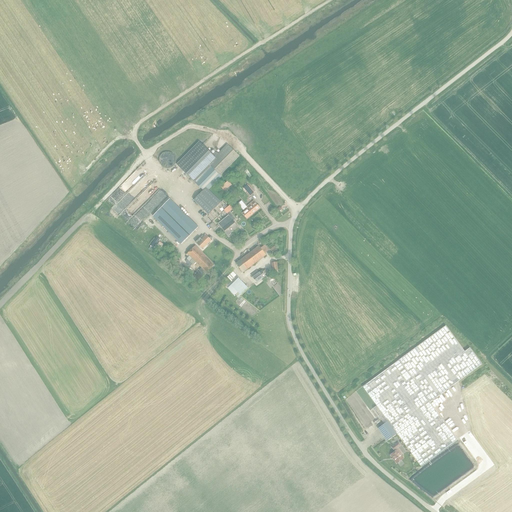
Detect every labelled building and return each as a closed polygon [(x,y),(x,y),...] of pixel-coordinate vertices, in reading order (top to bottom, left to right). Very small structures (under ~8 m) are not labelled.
[(200,142),(177,165),(203,190),(219,174),(220,175),(239,156),(228,145),(218,154),(217,152),(214,155),(200,142)] [(161,165),(161,166),(162,166),(162,167),(163,167),(164,168),(165,168),(166,168),(167,168),(168,168),(169,168),(170,168),(171,168),(172,167),(173,166),(174,165),(175,164),(175,163),(176,162),(176,161),(176,160),(176,159),(176,158),(175,157),(175,156),(174,155),(174,154),(173,154),(172,153),(171,152),(170,152),(169,152),(168,152),(167,152),(166,152),(165,152),(164,152),(163,153),(162,153),(162,154),(161,155),(160,155),(160,156),(160,157),(159,157),(159,158),(159,159),(159,160),(159,161),(159,162),(160,163),(160,164),(161,165)] [(232,185),(228,180),(220,187),(224,191),(232,185)] [(250,197),(254,193),(248,185),(243,189),(250,197)] [(209,215),(217,206),(202,191),(194,200),(209,215)] [(249,208),(245,211),(249,217),(260,208),(254,201),(247,206),(242,201),(240,203),(245,210),(248,208),(249,208)] [(172,218),(186,232),(190,236),(198,227),(181,209),(172,218)] [(227,234),(228,232),(230,231),(230,232),(237,226),(230,218),(226,221),(224,218),(221,220),(226,227),(223,229),(227,234)] [(218,228),(213,222),(210,225),(215,231),(218,228)] [(169,235),(174,241),(181,234),(175,229),(169,235)] [(202,249),(211,240),(206,235),(204,237),(203,235),(196,242),(202,249)] [(236,263),(243,272),(266,255),(265,253),(269,250),(265,245),(261,248),(259,246),(236,263)] [(209,278),(218,268),(195,246),(187,254),(189,255),(186,258),(190,262),(193,258),(207,272),(205,274),(209,278)] [(257,283),(266,277),(262,271),(253,278),(257,283)] [(241,295),(248,288),(238,278),(231,284),(241,295)] [(362,387),(376,406),(373,408),(384,424),(378,428),(387,441),(397,434),(421,466),(457,440),(430,402),(482,364),(470,348),(465,351),(446,326),(362,387)] [(395,451),(390,455),(397,464),(404,459),(399,452),(401,451),(398,447),(401,446),(398,442),(392,447),(394,450),(395,451)]
